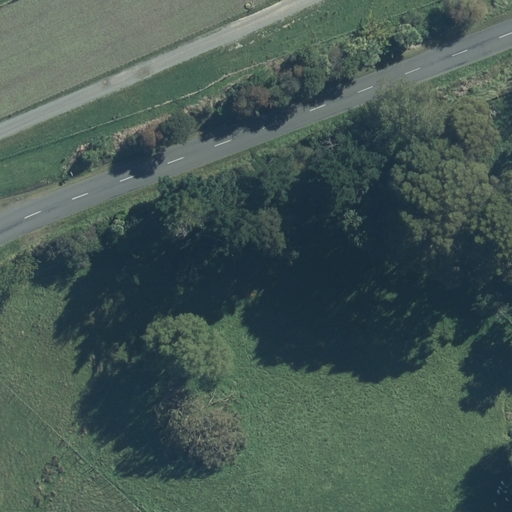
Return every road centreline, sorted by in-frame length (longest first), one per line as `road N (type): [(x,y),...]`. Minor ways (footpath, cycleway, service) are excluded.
road 1 (unclassified): [(0,230),(511,35)]
road 2 (unknown): [(0,129),(118,75),(331,0)]
